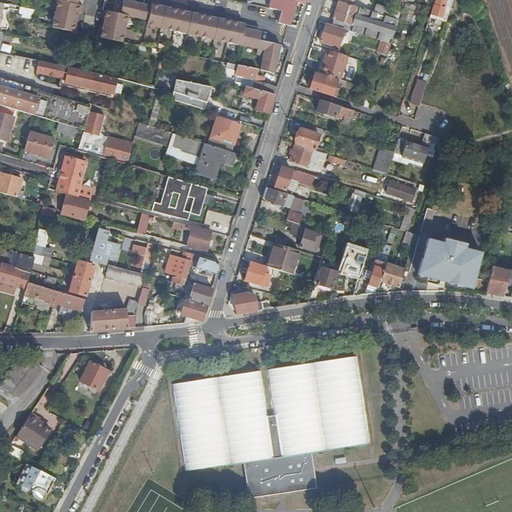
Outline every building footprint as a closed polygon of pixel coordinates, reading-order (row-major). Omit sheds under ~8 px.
[(58,0),(53,29),(78,34),(80,26),(76,25),(78,14),(82,15),(84,7),(77,6),(78,0),(58,0)] [(298,3),(288,0),(270,0),(268,8),(284,10),(279,22),(290,24),(298,3)] [(437,0),(432,17),(443,21),(446,11),(451,12),(455,0),(437,0)] [(264,58),(271,45),(260,42),(262,34),(245,30),(245,26),(240,25),(241,21),(226,18),(225,21),(213,19),(214,15),(199,12),(198,15),(187,13),(187,9),(172,6),(171,9),(160,7),(161,3),(153,2),(152,7),(124,1),(121,15),(103,11),(102,19),(105,20),(103,31),(99,30),(98,38),(123,43),(129,16),(149,21),(148,26),(259,51),(257,56),(264,58)] [(391,46),(399,22),(388,19),(376,15),(341,4),(335,22),(336,22),(334,27),(345,31),(391,46)] [(412,25),(418,9),(407,6),(402,22),(412,25)] [(378,7),(376,15),(388,19),(390,11),(378,7)] [(443,21),(432,17),(431,20),(447,26),(451,12),(446,11),(443,21)] [(334,27),(327,25),(321,43),(339,49),(345,31),(334,27)] [(261,72),(275,76),(281,47),(271,45),(264,58),(261,72)] [(348,59),(328,52),(325,61),(327,62),(322,76),(328,78),(337,81),(340,82),(348,59)] [(114,99),(118,79),(40,61),(37,73),(63,79),(62,85),(65,86),(65,87),(114,99)] [(275,97),(278,90),(261,84),(257,83),(259,78),(257,78),(258,71),(240,67),(237,76),(245,78),(244,82),(258,84),(256,90),(256,91),(275,97)] [(315,76),(310,91),(332,98),(337,81),(328,78),(327,80),(315,76)] [(0,88),(32,98),(34,90),(0,80),(0,88)] [(247,88),(256,90),(258,84),(244,82),(243,86),(247,88)] [(411,106),(420,109),(428,84),(419,82),(411,106)] [(201,85),(201,101),(209,102),(209,85),(201,85)] [(84,132),(91,108),(92,108),(34,90),(32,98),(0,88),(0,106),(35,117),(84,132)] [(252,98),(256,91),(256,90),(247,88),(245,96),(252,98)] [(270,115),(275,97),(256,91),(252,98),(256,99),(253,109),(262,113),(270,115)] [(366,109),(371,110),(376,94),(371,92),(366,109)] [(154,129),(164,98),(158,96),(148,127),(154,129)] [(352,121),(355,114),(320,103),(317,113),(337,119),(338,116),(352,121)] [(78,152),(102,159),(115,116),(91,108),(84,132),(78,152)] [(0,140),(7,142),(14,119),(0,114),(0,140)] [(210,140),(234,148),(241,126),(217,118),(210,140)] [(234,169),(238,156),(233,154),(208,146),(154,129),(148,127),(140,124),(136,138),(169,149),(167,156),(198,166),(195,174),(216,181),(221,165),(234,169)] [(315,151),(320,137),(300,131),(296,145),(315,151)] [(55,140),(30,133),(25,151),(50,158),(55,140)] [(440,141),(425,136),(425,137),(423,143),(438,148),(440,141)] [(208,146),(233,154),(234,148),(210,140),(208,146)] [(395,155),(395,156),(424,165),(429,152),(399,142),(395,155)] [(313,152),(296,146),(291,163),(298,165),(307,168),(313,152)] [(376,172),(388,176),(395,156),(395,155),(383,151),(376,172)] [(324,162),(326,156),(319,154),(317,160),(324,162)] [(57,192),(67,195),(77,198),(77,195),(91,199),(93,190),(80,186),(86,165),(77,162),(77,161),(66,158),(57,192)] [(307,168),(298,165),(296,172),(304,175),(310,177),(314,178),(319,180),(322,173),(307,168)] [(286,192),(290,181),(292,173),(282,169),(276,188),(286,192)] [(312,184),(314,178),(310,177),(304,175),(296,172),(293,171),(292,173),(290,181),(304,185),(305,182),(312,184)] [(0,177),(0,193),(20,199),(21,196),(17,195),(22,180),(1,174),(0,177)] [(208,190),(167,178),(160,205),(154,203),(151,213),(189,222),(191,215),(200,218),(208,190)] [(413,204),(417,192),(391,184),(387,195),(413,204)] [(425,188),(419,186),(417,192),(413,204),(411,210),(417,212),(425,188)] [(312,208),(313,204),(267,189),(263,200),(275,205),(276,209),(280,210),(283,208),(292,211),(295,205),(299,206),(300,204),(312,208)] [(358,215),(365,195),(358,193),(356,198),(355,197),(350,212),(358,215)] [(84,221),(89,201),(77,198),(67,195),(62,214),(84,221)] [(405,221),(413,224),(417,212),(411,210),(410,210),(405,221)] [(288,222),(295,225),(300,226),(303,218),(291,214),(288,222)] [(153,221),(154,218),(143,215),(138,234),(145,236),(149,220),(153,221)] [(410,236),(410,235),(413,224),(405,221),(401,233),(408,235),(410,236)] [(307,230),(307,228),(300,226),(295,225),(292,235),(304,238),(300,248),(316,253),(322,235),(307,230)] [(207,253),(212,234),(190,228),(189,231),(193,232),(191,239),(193,240),(191,249),(199,251),(207,253)] [(103,257),(109,234),(100,231),(91,262),(104,265),(106,258),(103,257)] [(276,245),(286,248),(288,241),(267,234),(265,241),(276,245)] [(412,251),(416,237),(410,235),(410,236),(408,235),(403,248),(412,251)] [(427,241),(418,277),(472,291),(481,255),(465,251),(466,247),(444,241),(443,245),(427,241)] [(146,256),(149,244),(144,243),(137,269),(142,270),(146,256)] [(151,257),(155,246),(149,244),(146,256),(151,257)] [(292,276),(300,253),(286,248),(276,245),(273,254),(268,268),(292,276)] [(46,257),(48,249),(36,246),(33,259),(35,260),(34,264),(48,268),(51,259),(46,257)] [(365,293),(376,292),(380,283),(386,266),(392,250),(383,246),(365,293)] [(31,274),(34,264),(35,260),(33,259),(17,253),(13,268),(31,274)] [(190,267),(193,257),(184,254),(176,285),(185,287),(186,282),(190,267)] [(217,277),(221,266),(193,257),(190,267),(217,277)] [(321,266),(323,260),(316,258),(314,264),(321,266)] [(359,271),(358,274),(359,275),(363,263),(349,258),(345,266),(359,271)] [(332,291),(337,275),(323,270),(326,261),(323,260),(321,266),(315,284),(313,289),(317,290),(318,286),(332,291)] [(86,297),(95,267),(79,262),(70,292),(86,297)] [(265,267),(251,263),(245,283),(256,287),(261,288),(263,282),(269,283),(271,277),(265,275),(268,268),(265,267)] [(29,280),(31,274),(13,268),(2,265),(0,271),(0,291),(6,293),(8,285),(17,287),(27,290),(28,284),(29,280)] [(145,276),(140,275),(108,266),(104,278),(141,289),(145,276)] [(356,274),(358,274),(359,271),(345,266),(342,270),(340,279),(349,282),(347,292),(349,292),(351,290),(356,274)] [(399,290),(405,272),(386,266),(380,283),(399,290)] [(504,298),(507,286),(511,274),(493,269),(490,281),(487,295),(504,298)] [(52,288),(55,279),(47,276),(44,285),(52,288)] [(345,291),(347,292),(349,282),(340,279),(339,281),(345,291)] [(173,290),(175,284),(165,282),(162,293),(170,296),(172,290),(173,290)] [(208,307),(213,291),(188,283),(183,299),(183,300),(208,307)] [(256,287),(245,283),(243,288),(255,291),(256,287)] [(50,306),(53,307),(57,293),(38,287),(28,284),(27,290),(23,304),(33,307),(35,300),(26,298),(27,296),(51,303),(50,306)] [(8,285),(6,293),(15,295),(17,287),(8,285)] [(91,333),(136,329),(134,317),(137,304),(138,304),(142,289),(141,289),(137,303),(129,301),(126,311),(110,312),(109,308),(104,309),(104,312),(92,313),(91,333)] [(149,291),(142,289),(138,304),(144,306),(149,291)] [(237,313),(270,308),(269,300),(258,302),(257,295),(248,292),(233,294),(237,313)] [(84,306),(87,306),(88,302),(57,293),(53,307),(56,308),(57,305),(82,312),(84,306)] [(203,322),(208,307),(183,300),(179,316),(187,318),(185,325),(203,322)] [(35,366),(24,357),(0,386),(0,395),(7,401),(35,366)] [(312,365),(325,451),(336,449),(367,445),(370,444),(357,358),(312,365)] [(109,372),(91,364),(81,383),(99,392),(109,372)] [(325,451),(312,365),(269,371),(275,416),(277,416),(283,457),(325,451)] [(217,378),(230,464),(273,458),(267,418),(268,418),(261,372),(217,378)] [(230,464),(217,378),(173,385),(185,470),(222,465),(230,464)] [(40,422),(32,416),(18,437),(40,450),(51,432),(39,424),(40,422)] [(275,416),(268,418),(267,418),(273,458),(230,464),(222,465),(223,467),(244,464),(249,498),(280,494),(281,492),(285,491),(286,493),(317,489),(315,476),(312,473),(312,471),(312,469),(314,466),(312,455),(337,451),(336,449),(325,451),(283,457),(277,416),(275,416)] [(94,426),(88,423),(85,430),(90,433),(94,426)] [(82,431),(77,428),(66,449),(71,452),(82,431)] [(42,473),(45,465),(37,462),(33,469),(42,473)]
